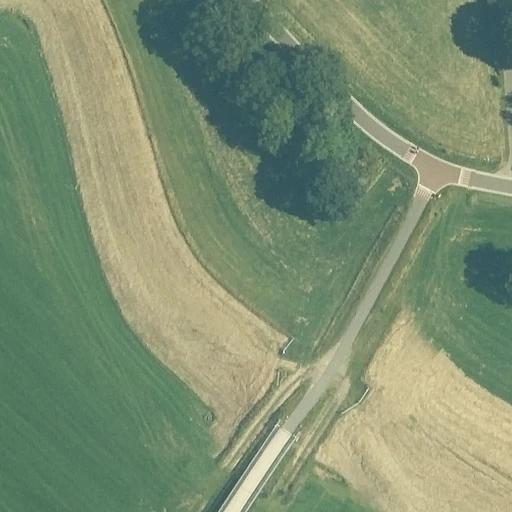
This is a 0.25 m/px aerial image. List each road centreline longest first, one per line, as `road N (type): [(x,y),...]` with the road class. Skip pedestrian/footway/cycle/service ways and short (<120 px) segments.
road 1 (unclassified): [(436,170),(342,349),(235,511)]
road 2 (unclassified): [(436,170),(397,148),(246,0)]
